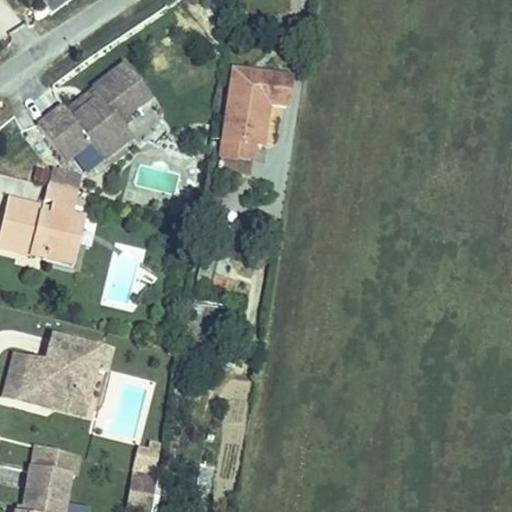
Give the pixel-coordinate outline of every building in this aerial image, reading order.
[(207,44),(191,139),(219,145),(224,119),(235,121),(242,79),(261,82),(265,54),(207,44)] [(29,89),(2,110),(31,148),(55,130),(69,148),(99,125),(89,112),(101,103),(98,98),(117,83),(92,49),(63,72),(67,78),(55,87),(59,91),(41,104),(33,94),(29,89)] [(67,78),(63,72),(33,94),(41,104),(59,91),(55,87),(67,78)] [(219,145),(191,139),(187,155),(215,161),(219,145)] [(13,171),(33,176),(37,162),(17,157),(13,171)] [(27,200),(33,176),(13,171),(4,169),(1,183),(6,184),(4,195),(2,202),(0,201),(0,233),(6,235),(3,244),(35,252),(41,226),(30,223),(35,202),(27,200)] [(46,205),(35,202),(30,223),(41,226),(46,205)] [(226,285),(228,266),(198,263),(196,282),(226,285)] [(112,348),(53,332),(48,351),(54,352),(51,360),(17,351),(6,392),(40,401),(44,385),(52,387),(51,392),(72,397),(76,384),(90,388),(97,365),(107,368),(112,348)] [(83,413),(90,388),(76,384),(72,397),(51,392),(52,387),(44,385),(40,401),(83,413)] [(23,511),(19,510),(18,511),(68,511),(82,450),(40,441),(35,462),(33,462),(25,503),(23,511)] [(156,446),(135,441),(134,447),(155,452),(156,446)] [(155,452),(134,447),(131,462),(152,468),(155,452)] [(152,468),(131,462),(125,494),(130,495),(129,501),(145,504),(152,468)]
